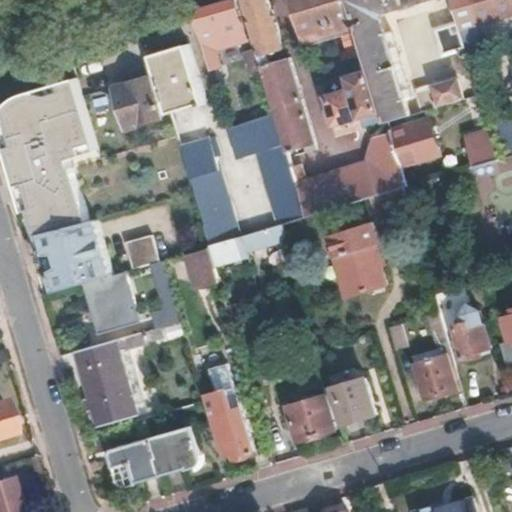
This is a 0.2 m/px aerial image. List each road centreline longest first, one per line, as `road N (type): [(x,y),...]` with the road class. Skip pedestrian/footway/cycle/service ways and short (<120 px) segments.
road 1 (residential): [(511,421),(195,511)]
road 2 (residential): [(0,229),(78,511)]
